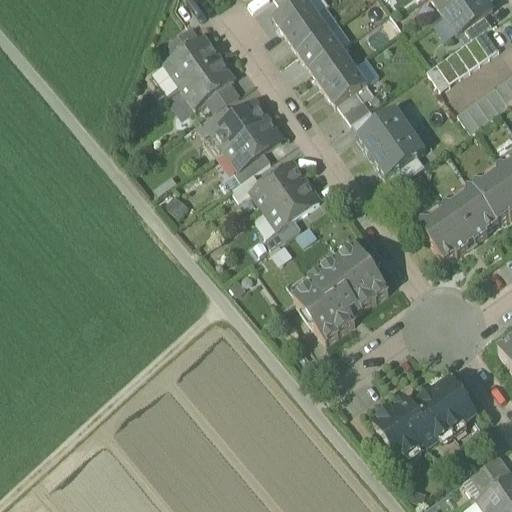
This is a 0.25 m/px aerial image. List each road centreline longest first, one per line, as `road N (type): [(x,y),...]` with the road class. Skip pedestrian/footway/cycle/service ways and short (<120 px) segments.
road 1 (track): [(0,41),(397,511)]
road 2 (residential): [(440,330),(242,37)]
road 3 (track): [(0,508),(223,306)]
road 4 (residential): [(440,330),(412,326),(335,380)]
